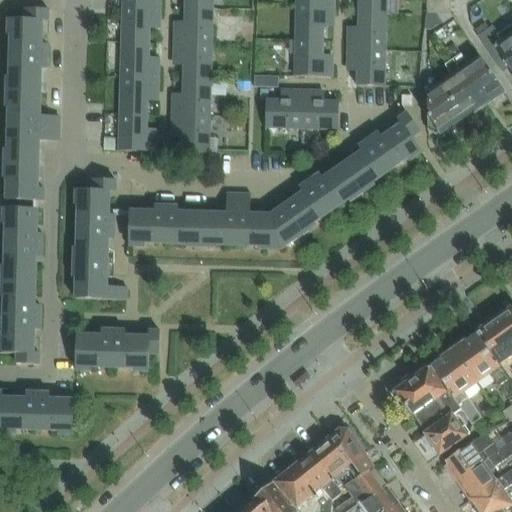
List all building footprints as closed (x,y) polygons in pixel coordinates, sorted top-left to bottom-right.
[(123,0),(123,7),(160,8),(160,0),(123,0)] [(185,0),(185,9),(217,10),(217,9),(209,9),(208,0),(185,0)] [(386,0),(359,0),(359,14),(390,15),(390,14),(382,14),(382,1),(386,1),(386,0)] [(449,3),(425,3),(425,16),(436,15),(449,15),(449,3)] [(334,5),(297,4),(296,26),(300,26),(300,40),(292,40),(323,41),(323,17),(334,17),(334,5)] [(160,8),(123,7),(122,29),(126,29),(126,43),(118,42),(118,43),(149,44),(150,20),(160,20),(160,8)] [(174,33),(174,45),(212,46),(212,24),(208,24),(209,10),(217,10),(185,9),(185,33),(174,33)] [(48,46),(43,45),(37,45),(38,22),(49,22),(49,11),(25,10),(25,20),(7,20),(7,21),(15,21),(15,35),(11,35),(10,56),(48,57),(48,46)] [(348,38),(347,50),(385,51),(386,29),(382,29),(382,15),(390,16),(390,15),(359,14),(358,38),(348,38)] [(442,24),(436,15),(425,16),(424,32),(430,32),(442,24)] [(436,15),(442,24),(452,17),(450,15),(449,15),(436,15)] [(485,24),(475,31),(479,37),(488,32),(489,31),(485,24)] [(488,32),(479,37),(503,71),(508,68),(511,74),(511,25),(498,36),(493,28),(489,31),(488,32)] [(323,41),(292,40),(292,41),(300,41),(300,55),(295,55),(295,77),(332,78),(333,66),(322,65),(323,41)] [(149,44),(118,43),(118,44),(126,44),(126,57),(122,57),(121,79),(159,80),(159,68),(148,68),(149,44)] [(212,46),(174,45),(174,56),(184,57),(183,81),(215,82),(215,81),(207,81),(207,67),(211,67),(212,46)] [(453,45),(445,52),(452,62),(453,61),(460,56),(453,45)] [(385,51),(347,50),(347,62),(358,62),(357,87),(388,87),(388,86),(380,86),(380,73),(384,73),(385,51)] [(37,69),(42,69),(47,69),(48,57),(10,56),(9,78),(13,79),(13,92),(5,92),(36,93),(37,69)] [(490,102),(504,92),(480,58),(468,67),(460,56),(453,61),(485,107),(487,105),(484,102),(488,99),(490,102)] [(453,61),(452,62),(444,67),(452,78),(441,85),(465,120),(478,110),(476,107),(480,105),(482,108),(485,107),(453,61)] [(254,77),(254,88),(278,89),(278,77),(275,77),(265,77),(254,77)] [(159,80),(121,79),(120,101),(124,101),(124,115),(116,114),(116,115),(147,116),(148,92),(158,92),(159,80)] [(172,105),(172,117),(210,118),(210,96),(206,95),(207,82),(215,82),(183,81),(183,105),(172,105)] [(238,83),(238,91),(250,91),(250,83),(238,83)] [(441,85),(427,94),(428,130),(429,130),(429,128),(433,128),(433,132),(440,136),(465,120),(441,85)] [(302,129),(303,92),(291,91),(291,102),(266,101),(265,132),(266,132),(266,124),(280,125),(280,129),(302,129)] [(60,118),(45,117),(35,117),(36,93),(5,92),(5,93),(13,93),(13,107),(9,107),(8,128),(59,130),(60,118)] [(303,92),(302,129),(323,130),(324,126),(337,126),(337,134),(338,134),(339,103),(314,102),(315,92),(303,92)] [(412,106),(412,96),(402,96),(402,106),(412,106)] [(384,142),(381,138),(378,133),(368,140),(390,171),(408,159),(406,155),(417,148),(421,154),(422,154),(412,138),(420,133),(407,113),(398,120),(404,128),(384,142)] [(147,116),(116,115),(116,116),(124,116),(124,129),(120,129),(119,152),(157,153),(157,140),(147,140),(147,116)] [(210,118),(172,117),(172,128),(182,129),(181,153),(213,154),(213,153),(205,153),(205,139),(209,139),(210,118)] [(35,141),(40,141),(59,142),(59,130),(8,128),(7,150),(11,150),(11,164),(3,164),(34,165),(35,141)] [(359,147),(362,151),(365,156),(345,169),(363,195),(359,188),(370,180),(372,184),(390,171),(368,140),(359,147)] [(6,201),(33,202),(38,202),(44,202),(44,190),(34,189),(34,165),(3,164),(3,165),(11,165),(11,179),(7,179),(6,201)] [(325,183),(322,179),(319,175),(309,181),(331,212),(349,200),(347,196),(358,189),(362,195),(363,195),(345,169),(325,183)] [(115,216),(110,216),(105,216),(105,192),(111,192),(116,193),(116,181),(93,181),(93,191),(74,190),(74,192),(82,192),(82,205),(78,205),(77,227),(115,228),(115,216)] [(300,188),(303,193),(306,197),(289,208),(303,227),(311,221),(313,225),(331,212),(309,181),(300,188)] [(105,216),(110,216),(115,216),(122,216),(129,216),(130,211),(123,211),(110,210),(111,192),(105,192),(105,216)] [(227,195),(226,208),(226,219),(202,218),(201,250),(202,250),(202,242),(215,242),(215,246),(237,246),(239,195),(227,195)] [(250,220),(250,214),(250,195),(239,195),(237,246),(259,247),(259,243),(273,243),(273,247),(274,220),(250,220)] [(130,211),(129,216),(129,247),(130,248),(130,240),(144,240),(143,244),(165,244),(166,207),(154,206),(154,212),(154,217),(131,216),(131,211),(130,211)] [(178,218),(178,212),(178,207),(166,207),(165,244),(187,245),(187,241),(201,241),(201,250),(202,218),(178,218)] [(274,220),(273,247),(285,248),(303,235),(299,229),(303,227),(289,208),(285,211),(286,212),(274,220)] [(43,235),(37,234),(32,234),(33,211),(38,211),(38,210),(33,210),(2,209),(2,210),(10,210),(10,224),(6,224),(5,245),(43,247),(43,235)] [(104,240),(109,240),(115,240),(115,228),(77,227),(77,249),(81,249),(80,263),(72,262),(72,263),(103,264),(104,240)] [(31,282),(32,258),(42,258),(43,247),(5,245),(4,267),(8,267),(8,281),(0,281),(31,282)] [(127,289),(113,288),(103,288),(103,264),(72,263),(72,264),(80,264),(80,277),(76,277),(75,300),(127,301),(127,289)] [(31,282),(0,281),(8,282),(8,296),(4,296),(3,317),(41,318),(41,307),(31,306),(31,282)] [(511,306),(500,315),(501,317),(488,326),(488,327),(477,334),(508,381),(511,385),(511,306)] [(16,365),(40,365),(40,354),(29,354),(30,330),(40,330),(41,318),(3,317),(3,339),(7,339),(6,353),(0,352),(0,354),(17,354),(16,365)] [(101,330),(101,336),(101,341),(77,340),(78,335),(77,335),(76,371),(77,371),(77,363),(90,363),(90,368),(112,368),(113,331),(101,330)] [(160,332),(149,332),(148,342),(125,341),(125,331),(113,331),(112,368),(134,369),(134,365),(148,365),(147,373),(149,373),(149,355),(160,355),(160,332)] [(508,381),(477,334),(476,335),(475,333),(473,336),(474,337),(474,338),(475,339),(471,342),(470,340),(467,336),(451,347),(478,385),(490,377),(498,388),(508,381)] [(433,364),(430,366),(461,410),(472,426),(482,419),(465,394),(478,385),(451,347),(435,359),(438,363),(439,364),(435,367),(434,366),(433,364)] [(402,408),(410,419),(412,417),(425,435),(442,422),(443,423),(453,415),(461,410),(430,366),(427,368),(427,369),(421,374),(419,370),(392,389),(393,390),(391,392),(396,400),(399,398),(404,406),(402,408)] [(26,393),(26,399),(26,403),(2,403),(2,392),(0,392),(0,415),(1,416),(0,434),(1,434),(1,426),(15,426),(15,430),(37,431),(38,393),(26,393)] [(74,400),(73,400),(73,405),(49,404),(50,394),(38,393),(37,431),(59,432),(59,428),(72,428),(72,436),(73,436),(74,400)] [(509,423),(510,422),(511,421),(511,406),(502,413),(509,423)] [(437,454),(439,456),(447,450),(472,432),(466,423),(461,426),(453,415),(443,423),(442,422),(425,435),(422,437),(432,452),(436,450),(438,453),(437,454)] [(356,441),(355,442),(348,432),(347,433),(346,432),(346,433),(341,432),(340,432),(339,431),(330,438),(329,438),(328,438),(359,478),(361,476),(362,476),(372,468),(368,462),(370,461),(369,460),(367,461),(363,455),(365,453),(356,441)] [(511,436),(510,434),(502,439),(507,446),(511,442),(511,441),(511,436)] [(500,451),(488,435),(471,444),(445,462),(447,465),(446,468),(449,474),(453,473),(458,481),(500,451)] [(311,452),(310,453),(334,485),(341,493),(342,494),(343,496),(348,492),(345,488),(359,478),(328,438),(327,439),(328,441),(319,449),(317,447),(315,449),(317,451),(313,454),(311,452)] [(507,446),(500,451),(458,481),(464,489),(462,492),(466,497),(470,497),(471,499),(497,481),(491,472),(505,461),(504,460),(511,454),(511,442),(507,446)] [(305,456),(292,467),(315,496),(315,497),(313,499),(318,504),(319,503),(325,511),(331,511),(333,501),(342,494),(341,493),(334,485),(310,453),(309,453),(311,456),(307,459),(305,456)] [(276,480),(274,481),(298,510),(299,509),(301,511),(325,511),(319,503),(318,504),(313,499),(315,497),(315,496),(292,467),(280,477),(276,480)] [(336,511),(349,511),(385,486),(381,480),(382,479),(376,470),(374,471),(372,468),(362,476),(361,476),(359,478),(345,488),(348,492),(352,498),(335,510),(336,511)] [(471,499),(471,500),(475,507),(474,510),(475,511),(496,511),(511,507),(511,502),(504,491),(511,485),(511,471),(511,470),(497,481),(471,499)] [(294,511),(271,484),(270,485),(270,486),(271,488),(267,490),(266,489),(266,490),(265,489),(252,500),(261,511),(294,511)] [(386,511),(397,504),(396,502),(398,501),(392,492),(390,493),(385,486),(349,511),(386,511)] [(239,511),(240,511),(261,511),(252,500),(239,511)]
